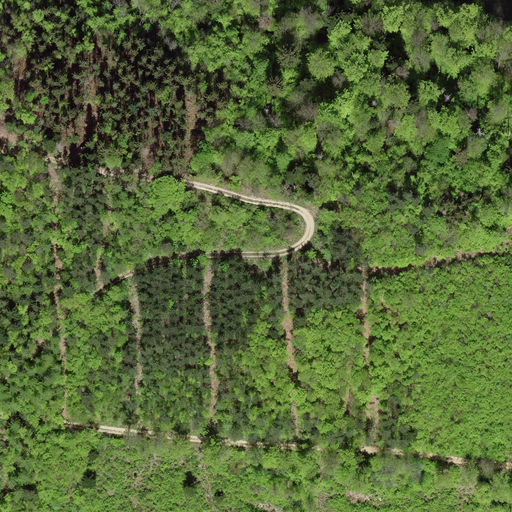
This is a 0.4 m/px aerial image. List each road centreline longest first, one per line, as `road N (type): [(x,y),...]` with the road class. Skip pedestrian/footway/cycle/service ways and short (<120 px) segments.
road 1 (track): [(511,465),(0,415)]
road 2 (track): [(274,254),(310,234),(313,221),(302,210),(0,149)]
road 3 (track): [(0,380),(85,301),(131,272),(196,257),(274,254)]
road 4 (track): [(511,255),(378,274),(274,254)]
